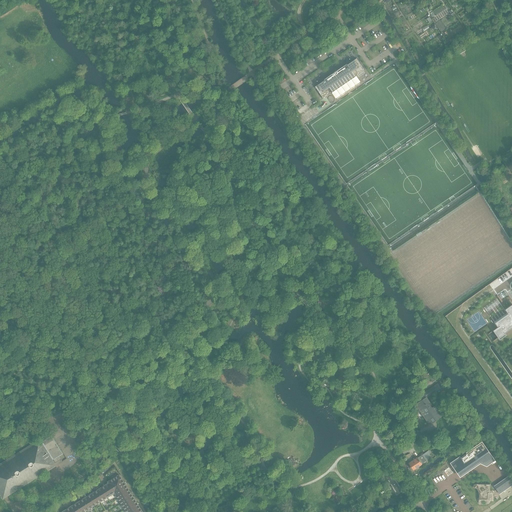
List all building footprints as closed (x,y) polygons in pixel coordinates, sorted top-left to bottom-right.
[(317,85),(315,87),(323,99),(332,93),(343,85),(345,84),(355,77),(365,70),(356,58),(347,65),(341,68),(342,70),(331,78),(330,77),(324,80),(317,85)] [(507,171),(503,173),(507,180),(511,178),(507,171)] [(269,177),(261,177),(261,192),(274,192),(274,194),(274,195),(275,196),(276,196),(277,196),(278,196),(278,195),(279,195),(279,194),(279,177),(271,177),(271,176),(271,175),(270,175),(269,175),(269,176),(269,177)] [(499,337),(500,338),(506,334),(505,332),(511,327),(511,303),(506,308),(509,312),(508,313),(496,321),(499,326),(494,329),(494,330),(499,337)] [(427,398),(441,389),(437,384),(424,392),(423,391),(412,399),(420,411),(431,404),(430,403),(427,398)] [(430,406),(432,405),(431,403),(430,403),(431,404),(420,411),(429,425),(442,416),(435,405),(431,408),(430,406)] [(39,440),(0,464),(0,493),(3,498),(8,495),(35,478),(36,477),(48,470),(50,469),(55,465),(54,464),(52,461),(60,456),(64,454),(56,442),(51,435),(40,442),(39,440)] [(452,462),(459,473),(484,456),(488,464),(495,459),(483,442),(452,462)] [(413,471),(422,465),(422,464),(425,461),(432,456),(428,451),(417,458),(417,457),(415,459),(414,458),(412,459),(413,460),(408,463),(413,471)] [(444,470),(448,476),(454,473),(450,467),(444,470)] [(403,486),(400,487),(392,473),(386,477),(396,494),(405,488),(403,486)] [(141,511),(119,475),(107,483),(108,484),(62,511),(83,511),(114,494),(125,511),(141,511)] [(511,478),(510,476),(496,486),(501,493),(511,485),(511,478)] [(473,484),(472,487),(478,489),(478,503),(479,504),(488,504),(489,503),(489,500),(489,495),(493,493),(492,491),(490,491),(490,484),(489,484),(477,484),(473,484)]
